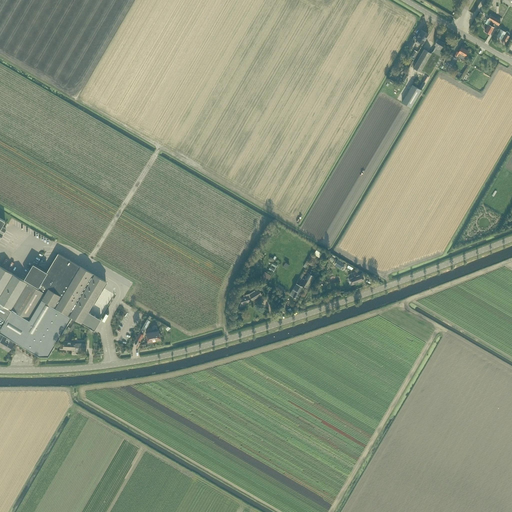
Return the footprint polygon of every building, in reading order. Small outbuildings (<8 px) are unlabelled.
[(498,25),(501,21),(491,15),(488,19),(491,21),(489,24),(485,31),(490,34),(494,27),(496,24),(498,25)] [(423,44),(429,34),(422,29),(416,39),(423,44)] [(510,36),(509,35),(510,33),(506,31),(506,32),(501,29),(496,36),(502,39),(503,37),(504,37),(502,40),(506,42),(510,36)] [(424,49),(413,67),(421,72),(421,70),(430,75),(431,72),(434,67),(435,66),(437,67),(442,58),(440,57),(441,56),(440,56),(443,52),(440,51),(445,43),(438,39),(434,44),(436,45),(435,47),(435,48),(433,52),(432,51),(431,53),(424,49)] [(468,51),(464,49),(465,48),(462,46),(458,52),(457,51),(454,57),(450,55),(444,65),(448,67),(451,63),(455,66),(458,59),(457,58),(458,56),(463,59),(468,51)] [(421,90),(413,84),(402,102),(411,107),(421,90)] [(0,316),(6,320),(0,329),(0,332),(40,356),(48,356),(72,317),(86,325),(94,330),(101,320),(92,314),(88,312),(106,282),(58,253),(48,271),(42,268),(38,265),(37,265),(34,263),(34,264),(26,278),(29,280),(28,283),(24,281),(19,277),(13,274),(11,272),(0,265),(0,239),(6,229),(6,228),(2,226),(5,221),(0,217),(0,316)] [(5,246),(4,249),(17,255),(18,253),(5,246)] [(344,263),(338,259),(334,265),(341,269),(344,263)] [(361,279),(362,279),(363,278),(364,277),(362,272),(357,274),(357,271),(352,273),(353,276),(349,277),(351,284),(362,281),(361,279)] [(264,276),(262,278),(268,282),(269,279),(271,275),(265,272),(263,276),(264,276)] [(308,272),(301,284),(307,287),(314,276),(308,272)] [(296,283),(290,293),(292,294),(291,295),(296,298),(302,286),(296,283)] [(286,290),(279,285),(276,289),(284,294),(286,290)] [(253,299),(262,294),(258,288),(249,293),(244,295),(244,297),(240,298),(242,304),(253,300),(253,299)] [(142,334),(145,329),(146,330),(151,321),(147,319),(136,338),(140,340),(143,334),(142,334)] [(153,329),(154,331),(146,333),(148,342),(160,340),(159,330),(158,331),(158,329),(157,328),(154,329),(153,329)] [(0,345),(9,351),(14,343),(3,336),(0,341),(0,345)] [(75,342),(75,341),(64,341),(64,343),(60,343),(60,349),(74,350),(74,352),(86,352),(87,343),(75,342)]
